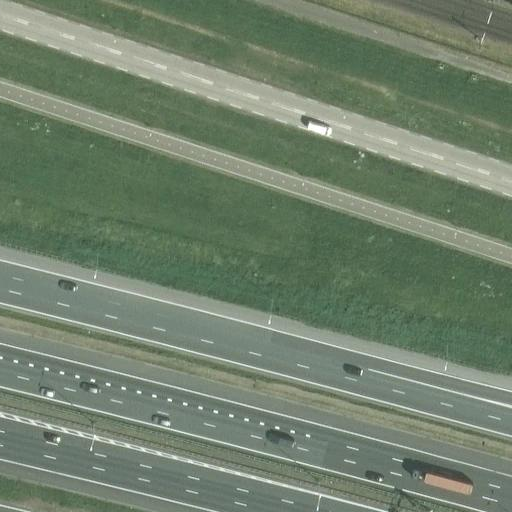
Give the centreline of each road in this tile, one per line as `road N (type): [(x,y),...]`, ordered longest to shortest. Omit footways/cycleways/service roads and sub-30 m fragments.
road 1 (secondary): [(511,180),(0,14)]
road 2 (motorway): [(511,501),(0,365)]
road 3 (motorway): [(408,388),(0,286)]
road 4 (motorway): [(0,434),(290,511)]
